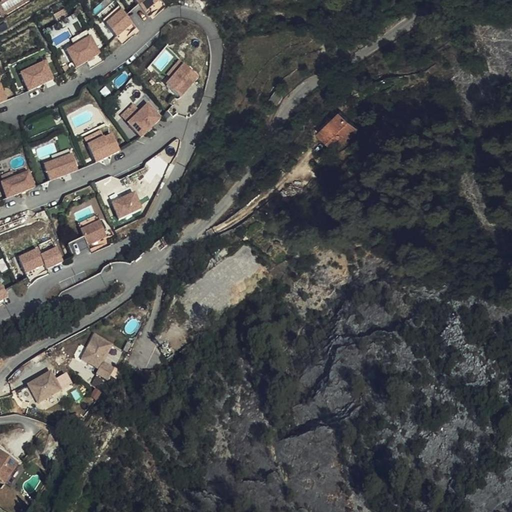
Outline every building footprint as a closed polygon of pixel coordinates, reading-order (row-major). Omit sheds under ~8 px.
[(0,0),(0,18),(1,19),(31,1),(30,0),(0,0)] [(161,0),(134,0),(149,18),(165,5),(161,0)] [(121,42),(137,27),(119,7),(103,21),(121,42)] [(66,50),(75,68),(93,60),(94,62),(105,56),(96,36),(66,50)] [(20,74),(29,92),(55,80),(47,62),(20,74)] [(182,62),(164,83),(181,98),(200,77),(182,62)] [(276,93),(272,99),(278,103),(282,97),(276,93)] [(133,104),(120,117),(142,138),(163,118),(148,104),(141,111),(133,104)] [(320,131),(339,150),(360,129),(341,110),(320,131)] [(92,164),(121,152),(114,133),(100,139),(96,128),(81,134),(92,164)] [(73,150),(53,154),(54,162),(45,164),(49,180),(77,173),(73,150)] [(30,171),(1,182),(7,198),(36,187),(30,171)] [(135,192),(112,203),(120,220),(144,208),(135,192)] [(99,214),(78,225),(94,253),(115,241),(99,214)] [(68,244),(72,253),(88,246),(84,237),(68,244)] [(18,257),(26,274),(45,265),(47,270),(64,263),(54,241),(18,257)] [(0,282),(0,303),(10,298),(1,282),(0,282)] [(93,334),(81,360),(99,369),(93,382),(99,385),(104,376),(112,380),(129,343),(127,342),(124,349),(93,334)] [(74,386),(67,373),(56,379),(52,371),(27,384),(37,404),(74,386)] [(0,451),(0,455),(17,467),(19,464),(0,451)] [(0,485),(4,488),(17,467),(0,455),(0,485)]
